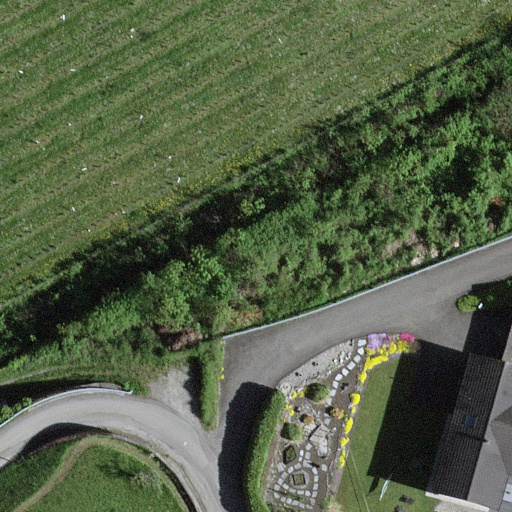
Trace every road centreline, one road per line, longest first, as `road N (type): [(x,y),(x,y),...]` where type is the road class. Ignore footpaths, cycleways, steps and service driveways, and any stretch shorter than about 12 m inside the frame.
road 1 (residential): [(207,471),(244,387),(267,363),(511,257)]
road 2 (residential): [(207,471),(165,429),(99,407),(37,422),(0,450)]
